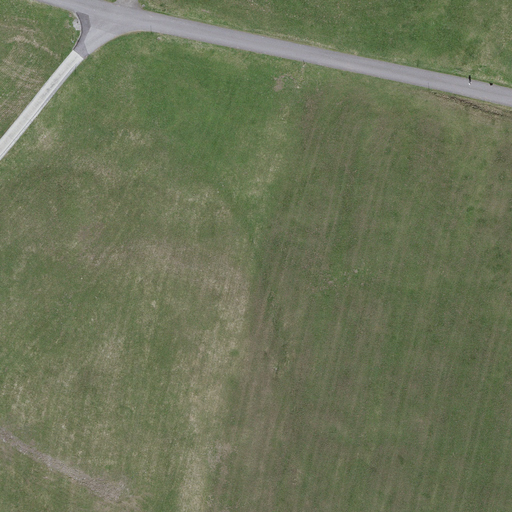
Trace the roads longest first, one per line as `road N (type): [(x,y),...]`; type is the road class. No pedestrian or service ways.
road 1 (residential): [(110,20),(511,107)]
road 2 (unclassified): [(0,154),(110,20)]
